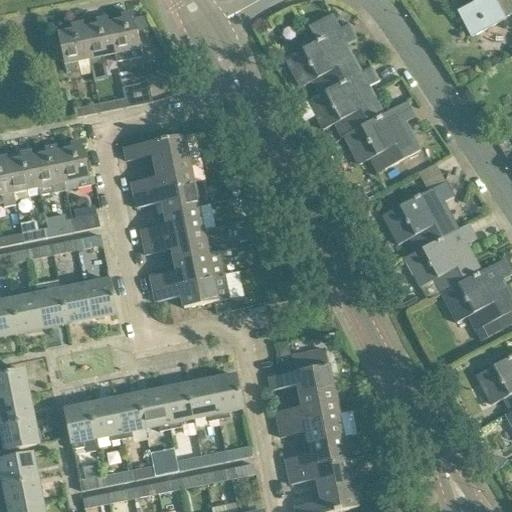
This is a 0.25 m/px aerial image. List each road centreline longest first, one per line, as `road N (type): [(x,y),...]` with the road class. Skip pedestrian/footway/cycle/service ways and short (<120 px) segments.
road 1 (residential): [(238,88),(217,104),(120,127),(104,146),(144,330),(165,336),(225,327),(238,336),(275,511)]
road 2 (tertiary): [(469,511),(238,88)]
road 3 (residential): [(370,0),(511,208)]
